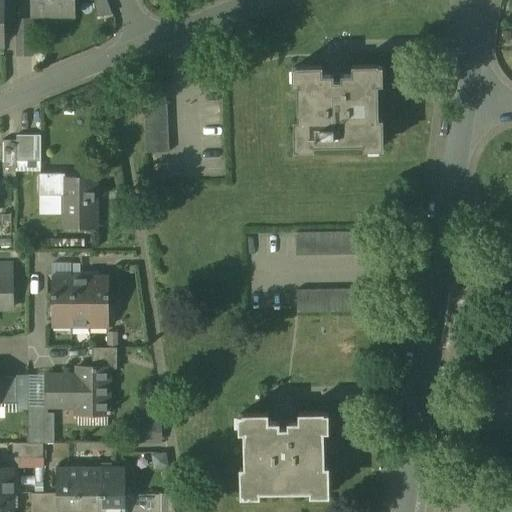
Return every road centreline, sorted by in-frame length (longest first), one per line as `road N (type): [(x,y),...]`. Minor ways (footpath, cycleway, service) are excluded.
road 1 (residential): [(407,511),(468,108)]
road 2 (residential): [(141,43),(0,101)]
